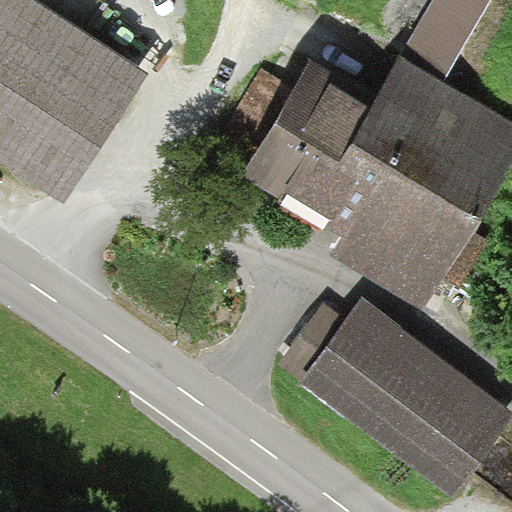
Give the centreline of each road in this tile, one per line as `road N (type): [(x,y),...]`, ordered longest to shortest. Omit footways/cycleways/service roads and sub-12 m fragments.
road 1 (tertiary): [(332,511),(0,267)]
road 2 (track): [(237,0),(234,46),(79,216),(28,287)]
